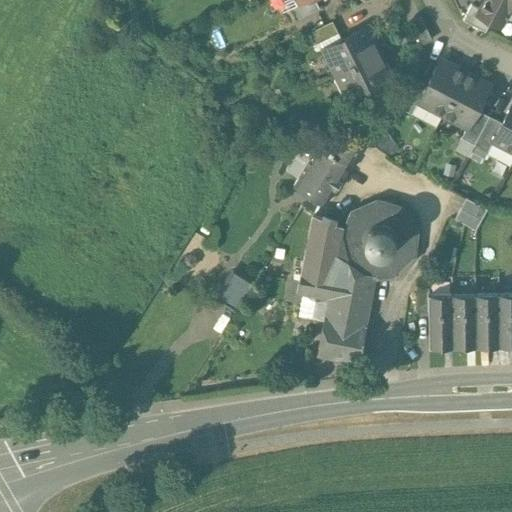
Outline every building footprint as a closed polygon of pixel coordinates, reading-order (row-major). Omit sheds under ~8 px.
[(315,0),(306,0),(298,4),(297,4),(290,8),(296,19),(320,8),(315,0)] [(511,0),(484,0),(477,14),(499,26),(507,11),(508,12),(511,4),(511,0)] [(432,39),(420,16),(409,21),(421,44),(432,39)] [(332,21),(309,32),(315,44),(338,33),(332,21)] [(366,25),(323,47),(335,72),(379,51),(366,25)] [(379,51),(335,72),(348,97),(391,76),(379,51)] [(465,72),(440,59),(418,101),(442,114),(465,72)] [(490,85),(465,72),(442,114),(467,127),(477,109),(490,85)] [(511,102),(501,122),(492,141),(493,141),(511,151),(511,102)] [(477,109),(467,127),(455,149),(468,156),(474,144),(489,116),(477,109)] [(489,116),(474,144),(488,151),(493,141),(492,141),(501,122),(489,116)] [(358,150),(328,131),(319,145),(349,164),(358,150)] [(349,164),(319,145),(294,185),(324,204),(349,164)] [(454,219),(472,230),(486,209),(467,198),(454,219)] [(328,297),(370,304),(376,277),(399,273),(417,253),(414,218),(405,206),(376,201),(351,210),(326,206),(318,215),(312,214),(298,291),(328,297)] [(253,283),(233,270),(216,298),(236,310),(253,283)] [(428,285),(416,285),(416,286),(416,311),(428,311),(427,293),(429,293),(428,285)] [(498,291),(475,292),(476,346),(499,345),(498,291)] [(511,291),(498,291),(499,345),(511,345),(511,291)] [(429,293),(427,293),(428,311),(428,347),(452,346),(451,292),(429,293)] [(475,292),(451,292),(452,346),(476,346),(475,292)] [(370,304),(328,297),(316,353),(359,362),(370,304)]
